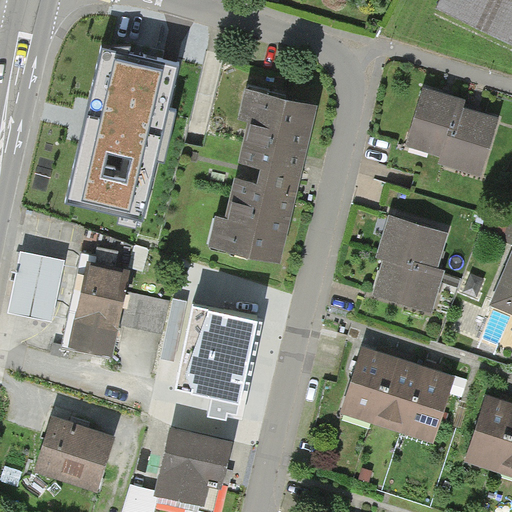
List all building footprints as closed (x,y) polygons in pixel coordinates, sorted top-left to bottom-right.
[(511,0),(443,0),(437,14),(511,49),(511,0)] [(179,52),(115,36),(110,59),(174,75),(179,52)] [(448,97),(424,89),(405,149),(440,159),(438,165),(481,179),(499,120),(473,112),(465,109),(467,103),(448,97)] [(317,110),(246,92),(238,123),(249,126),(238,167),(263,173),(259,188),(236,182),(227,221),(215,218),(208,248),(278,265),(317,110)] [(172,117),(115,104),(106,141),(104,141),(95,175),(115,180),(115,183),(136,188),(137,185),(155,189),(165,149),(166,150),(167,145),(173,146),(175,134),(169,133),(172,117)] [(450,238),(390,218),(376,259),(384,261),(371,297),(432,317),(447,273),(440,270),(450,238)] [(505,242),(511,244),(511,257),(493,305),(511,312),(511,224),(505,242)] [(95,256),(82,253),(61,349),(112,360),(120,325),(127,292),(132,271),(116,267),(119,251),(97,246),(95,256)] [(63,263),(21,255),(9,314),(51,322),(63,263)] [(127,292),(120,325),(162,335),(169,308),(171,308),(172,301),(127,292)] [(171,308),(169,308),(162,335),(152,376),(240,397),(257,329),(171,308)] [(382,354),(363,348),(342,413),(435,443),(456,378),(435,371),(405,362),(382,354)] [(511,406),(505,405),(487,399),(467,464),(511,477),(511,406)] [(79,426),(53,418),(35,474),(97,494),(115,438),(79,426)] [(232,446),(172,431),(157,490),(128,483),(120,511),(156,511),(159,501),(201,511),(215,511),(224,478),(232,446)]
